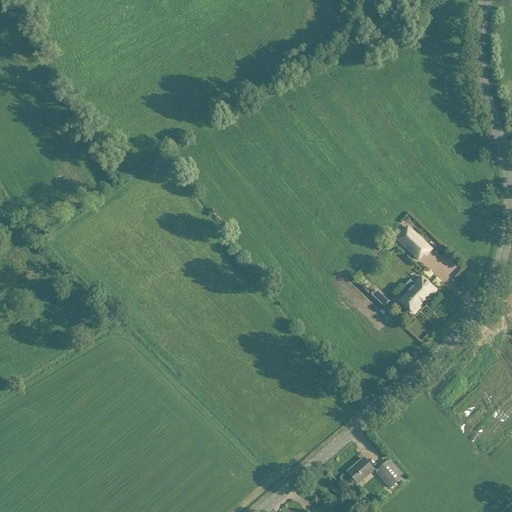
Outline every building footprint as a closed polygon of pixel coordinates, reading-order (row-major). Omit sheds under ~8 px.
[(431,249),(408,228),(397,240),(419,260),(424,254),(425,256),(431,249)] [(436,290),(422,277),(414,285),(417,287),(411,293),(410,292),(401,301),(413,313),(424,301),(425,302),(436,290)] [(376,470),(364,457),(347,472),(359,485),(376,470)] [(390,459),(375,472),(390,489),(405,476),(390,459)] [(365,505),(363,501),(355,507),(357,511),(365,505)]
